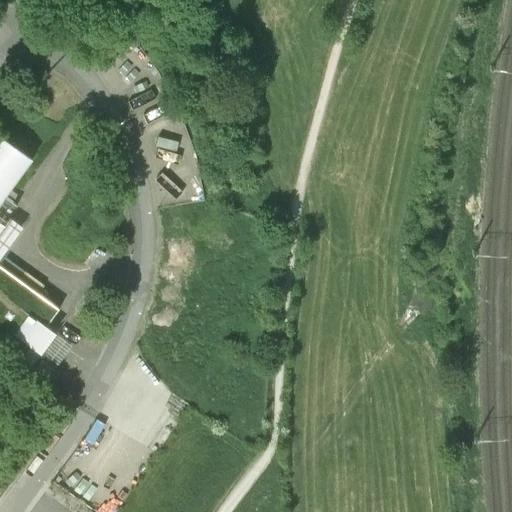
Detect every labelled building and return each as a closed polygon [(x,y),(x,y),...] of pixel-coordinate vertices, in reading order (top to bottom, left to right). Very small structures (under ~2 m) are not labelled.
[(0,136),(0,204),(32,160),(0,136)] [(0,264),(25,229),(0,210),(0,264)] [(0,350),(19,364),(32,346),(46,327),(59,309),(0,265),(0,350)] [(72,346),(46,327),(32,346),(41,352),(59,364),(72,346)] [(41,352),(32,346),(19,364),(28,371),(41,352)]
